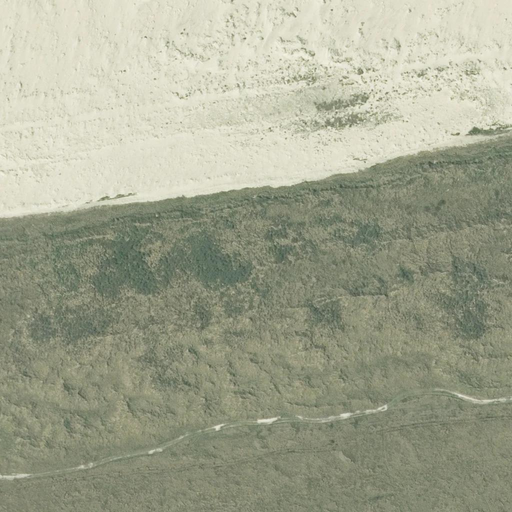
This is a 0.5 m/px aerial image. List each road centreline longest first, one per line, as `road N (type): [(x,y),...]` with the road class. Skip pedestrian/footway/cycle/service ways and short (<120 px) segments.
road 1 (track): [(511,411),(444,414),(153,466),(0,484)]
road 2 (track): [(511,134),(0,209)]
